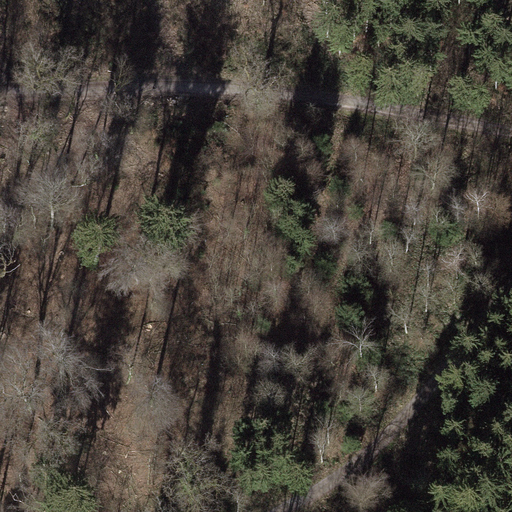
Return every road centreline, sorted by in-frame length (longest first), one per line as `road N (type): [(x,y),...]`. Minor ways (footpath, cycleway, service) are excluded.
road 1 (track): [(511,136),(276,84),(0,80)]
road 2 (track): [(511,296),(459,367),(344,477),(284,511)]
